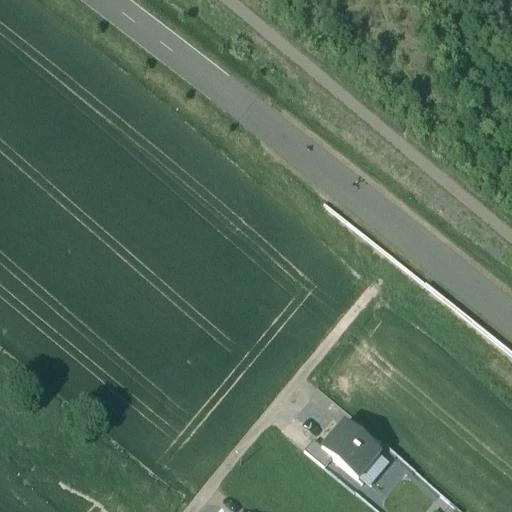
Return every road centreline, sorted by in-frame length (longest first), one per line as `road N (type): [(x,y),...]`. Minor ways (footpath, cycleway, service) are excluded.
road 1 (secondary): [(102,0),(511,325)]
road 2 (track): [(511,244),(217,0)]
road 3 (residential): [(192,511),(374,286)]
